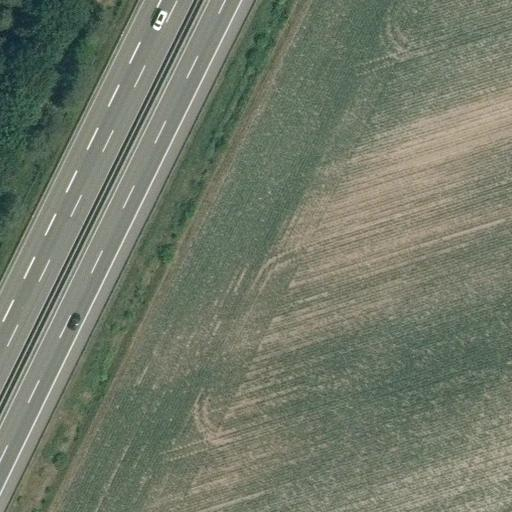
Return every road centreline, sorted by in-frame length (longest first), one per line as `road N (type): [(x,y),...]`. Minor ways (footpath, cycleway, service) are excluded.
road 1 (motorway): [(0,466),(226,0)]
road 2 (motorway): [(178,0),(5,347)]
